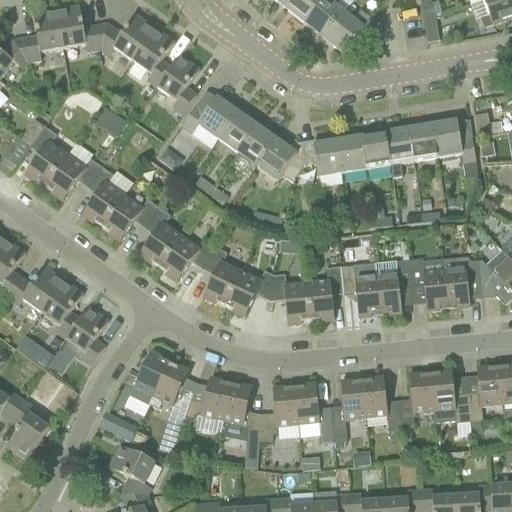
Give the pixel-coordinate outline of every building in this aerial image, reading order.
[(295,0),(270,0),(286,12),(295,0)] [(304,27),(325,2),(322,0),(295,0),(286,12),(304,27)] [(335,10),(341,3),(337,0),(326,0),(325,2),(304,27),(323,42),(343,17),(335,10)] [(511,0),(493,0),(483,4),(489,18),(480,22),(483,32),(511,22),(511,0)] [(429,4),(420,5),(422,16),(434,14),(433,7),(429,4)] [(107,28),(83,32),(79,10),(56,14),(62,53),(85,49),(86,57),(100,55),(107,28)] [(40,57),(62,53),(56,14),(32,18),(36,40),(12,44),(27,68),(42,65),(40,57)] [(342,58),(371,22),(360,14),(352,24),(343,17),(323,42),(342,58)] [(439,44),(435,20),(434,14),(422,16),(427,46),(439,44)] [(131,66),(154,33),(135,19),(121,39),(107,28),(100,55),(107,60),(112,52),(131,66)] [(161,65),(174,47),(154,33),(131,66),(150,79),(146,85),(155,92),(170,72),(161,65)] [(12,44),(2,59),(0,56),(0,84),(12,67),(23,74),(27,68),(12,44)] [(186,92),(199,74),(179,60),(170,72),(155,92),(175,106),(171,113),(181,120),(196,99),(186,92)] [(216,102),(212,108),(202,101),(181,131),(190,138),(197,129),(217,144),(239,112),(230,106),(227,110),(216,102)] [(245,123),(249,119),(239,112),(217,144),(237,158),(256,130),(255,130),(258,126),(259,126),(258,125),(255,130),(245,123)] [(96,127),(117,137),(123,125),(102,115),(96,127)] [(501,126),(489,128),(488,118),(474,120),(478,142),(503,138),(501,126)] [(50,146),(56,139),(34,123),(19,144),(39,158),(25,177),(45,191),(67,159),(50,146)] [(456,126),(442,128),(441,123),(431,125),(437,162),(461,158),(469,210),(480,193),(470,132),(458,134),(456,126)] [(413,166),(437,162),(431,125),(420,127),(421,131),(409,133),(408,128),(407,128),(407,129),(408,129),(409,134),(408,134),(413,166)] [(259,126),(258,126),(255,130),(256,130),(237,158),(256,172),(276,144),(265,137),(268,132),(259,126)] [(408,129),(407,129),(407,128),(396,130),(397,135),(385,137),(384,138),(390,170),(392,182),(401,180),(399,168),(413,166),(408,134),(409,134),(408,129)] [(385,137),(384,133),(384,132),(373,134),(374,139),(361,141),(366,174),(390,170),(384,138),(385,137)] [(361,141),(361,136),(349,138),(350,143),(337,145),(342,178),(366,174),(361,141)] [(337,145),(323,147),(322,143),(299,146),(300,152),(292,161),(302,170),(303,169),(315,167),(317,182),(342,178),(337,145)] [(286,151),(277,145),(276,144),(256,172),(276,186),(285,174),(294,181),(302,170),(292,161),(300,152),(299,146),(289,148),(286,151)] [(165,152),(158,162),(174,174),(181,164),(165,152)] [(90,162),(83,171),(67,159),(45,191),(64,204),(77,185),(87,192),(101,171),(90,162)] [(107,187),(113,180),(101,171),(87,192),(96,199),(82,218),(102,231),(124,200),(107,187)] [(208,199),(214,190),(200,180),(194,189),(208,199)] [(222,209),(228,201),(214,190),(208,199),(222,209)] [(147,203),(140,212),(124,200),(102,231),(121,245),(134,226),(144,232),(158,212),(147,203)] [(448,223),(459,222),(458,201),(446,202),(448,223)] [(422,214),(432,213),(430,202),(421,203),(422,214)] [(491,215),(495,208),(483,202),(479,209),(491,215)] [(487,223),(491,215),(479,209),(475,217),(487,223)] [(164,228),(169,220),(158,212),(144,232),(153,239),(139,258),(159,272),(181,240),(164,228)] [(391,220),(384,221),(383,216),(374,217),(374,222),(374,223),(375,232),(392,230),(391,220)] [(423,227),(440,226),(440,216),(422,217),(422,218),(423,227)] [(423,227),(422,218),(422,217),(405,218),(406,229),(423,227)] [(268,218),(265,230),(280,233),(282,222),(268,218)] [(375,232),(374,223),(374,222),(359,224),(360,234),(375,232)] [(203,246),(198,253),(181,240),(159,272),(178,285),(191,266),(202,273),(213,250),(203,246)] [(511,241),(500,253),(501,255),(508,262),(508,263),(511,266),(511,241)] [(12,276),(25,257),(5,244),(0,251),(0,288),(1,289),(0,291),(0,298),(7,303),(21,282),(12,276)] [(222,266),(226,257),(213,250),(202,273),(213,279),(203,300),(224,310),(241,275),(222,266)] [(511,266),(508,263),(508,262),(501,255),(484,270),(478,271),(480,293),(480,295),(491,294),(492,296),(504,309),(511,301),(511,266)] [(444,275),(423,277),(422,263),(408,264),(411,291),(423,290),(425,314),(447,311),(444,275)] [(396,265),(374,267),(374,268),(380,318),(401,316),(401,312),(401,310),(399,296),(399,293),(411,291),(408,264),(396,265)] [(353,270),(341,271),(341,279),(343,299),(353,298),(354,306),(356,306),(357,320),(380,318),(374,268),(353,270)] [(465,273),(444,275),(447,311),(469,309),(469,301),(481,300),(480,295),(480,293),(478,271),(478,268),(465,269),(465,273)] [(40,317),(63,285),(44,271),(31,289),(21,282),(7,303),(17,310),(21,304),(40,317)] [(343,299),(341,279),(340,271),(325,273),(326,284),(306,287),(310,325),(333,323),(331,299),(343,298),(343,299)] [(269,305),(274,280),(264,275),(259,284),(241,275),(224,310),(245,320),(255,299),(269,305)] [(306,287),(286,289),(285,279),(274,280),(269,305),(284,304),(287,328),(310,325),(306,287)] [(70,317),(83,299),(63,285),(40,317),(59,330),(55,337),(65,344),(64,344),(79,323),(70,317)] [(95,344),(108,326),(88,312),(79,323),(64,344),(84,358),(81,363),(91,371),(105,351),(95,344)] [(133,392),(130,399),(149,409),(153,401),(169,368),(150,359),(133,392)] [(153,401),(149,409),(158,413),(162,406),(173,411),(170,417),(167,425),(182,430),(191,404),(179,398),(186,383),(187,382),(189,378),(169,368),(153,401)] [(511,370),(498,372),(502,409),(503,423),(511,421),(511,370)] [(480,411),(502,409),(498,372),(476,375),(477,389),(476,389),(476,397),(466,398),(469,426),(481,425),(480,411)] [(453,391),(452,382),(452,377),(430,379),(435,427),(456,425),(456,428),(469,426),(466,398),(456,399),(455,391),(453,391)] [(434,427),(435,427),(430,379),(408,381),(411,418),(433,416),(434,427)] [(198,419),(222,425),(230,389),(208,384),(203,407),(191,404),(183,430),(194,434),(198,419)] [(387,422),(386,404),(384,384),(362,386),(366,424),(387,422)] [(344,426),(366,424),(362,386),(340,388),(342,410),(344,426)] [(246,416),(251,394),(230,389),(222,425),(218,441),(244,447),(244,444),(259,445),(260,419),(246,416)] [(316,391),(294,393),(297,429),(299,441),(299,442),(319,440),(319,434),(318,427),(319,427),(318,413),(318,411),(316,391)] [(275,431),(297,429),(294,393),(272,395),(273,409),(272,409),(272,418),(260,419),(259,445),(272,446),(272,438),(276,438),(275,431)] [(13,398),(9,404),(0,397),(0,418),(9,425),(23,405),(13,398)] [(29,418),(33,412),(23,405),(9,425),(19,432),(6,450),(26,464),(48,432),(29,418)] [(106,418),(99,431),(131,446),(137,433),(106,418)] [(401,433),(414,432),(413,424),(400,426),(401,433)] [(402,441),(401,433),(400,426),(387,427),(389,442),(402,441)] [(334,447),(347,445),(345,431),(332,432),(334,447)] [(320,448),(334,447),(332,432),(319,434),(319,440),(320,448)] [(162,440),(157,454),(172,459),(177,445),(162,440)] [(145,487),(155,467),(119,450),(108,472),(128,482),(120,499),(148,499),(145,487)] [(296,487),(310,486),(309,477),(295,478),(296,487)] [(511,511),(511,488),(491,490),(492,494),(484,494),(485,511),(511,511)] [(455,511),(455,499),(432,501),(432,493),(419,494),(420,511),(455,511)] [(420,511),(419,494),(407,495),(408,502),(384,503),(384,511),(420,511)] [(485,511),(484,494),(478,495),(478,498),(455,499),(455,511),(485,511)] [(384,511),(384,503),(361,505),(361,498),(348,499),(348,511),(384,511)] [(151,507),(148,499),(120,499),(125,511),(143,511),(143,510),(151,507)] [(348,511),(348,499),(336,499),(336,507),(313,508),(313,511),(348,511)] [(277,511),(277,502),(265,503),(265,511),(252,511),(277,511)] [(313,511),(313,508),(291,510),(290,502),(277,502),(277,511),(313,511)]
